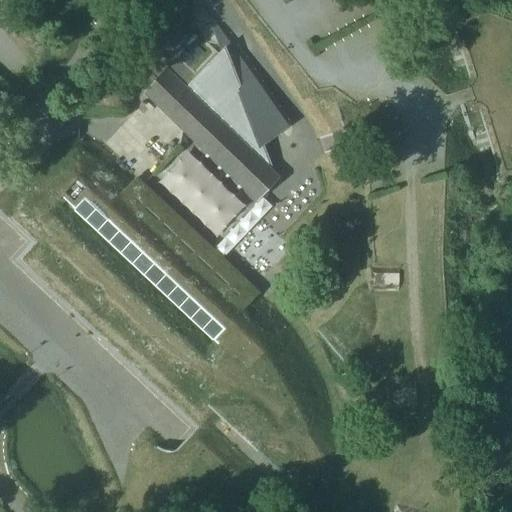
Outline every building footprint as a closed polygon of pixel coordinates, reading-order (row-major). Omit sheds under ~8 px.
[(208,9),(205,11),(220,48),(186,89),(205,107),(213,98),(233,115),(224,125),(242,142),(251,133),(261,143),(290,126),(208,9)] [(233,115),(213,98),(205,107),(186,89),(166,69),(144,93),(256,200),(278,177),(264,146),(261,143),(251,133),(242,142),(224,125),(233,115)] [(362,161),(371,198),(374,198),(364,161),(362,161)] [(195,430),(180,446),(177,448),(257,453),(204,404),(229,354),(216,342),(233,324),(210,303),(200,313),(83,203),(97,187),(75,166),(53,189),(52,188),(47,194),(9,218),(7,220),(9,222),(13,225),(15,228),(31,243),(19,255),(17,257),(17,258),(16,258),(15,260),(17,262),(20,264),(20,265),(22,266),(37,281),(39,283),(55,297),(57,299),(72,314),(74,316),(90,330),(92,332),(107,347),(109,349),(125,363),(127,365),(143,379),(142,380),(144,381),(160,396),(162,398),(178,412),(177,412),(179,414),(180,414),(196,429),(195,430)] [(172,227),(183,212),(134,177),(122,193),(139,205),(145,196),(154,203),(149,210),(172,227)] [(399,269),(369,267),(368,290),(398,292),(399,269)] [(333,352),(328,345),(317,334),(340,380),(350,371),(348,368),(333,352)] [(415,381),(381,383),(383,409),(417,407),(415,381)]
